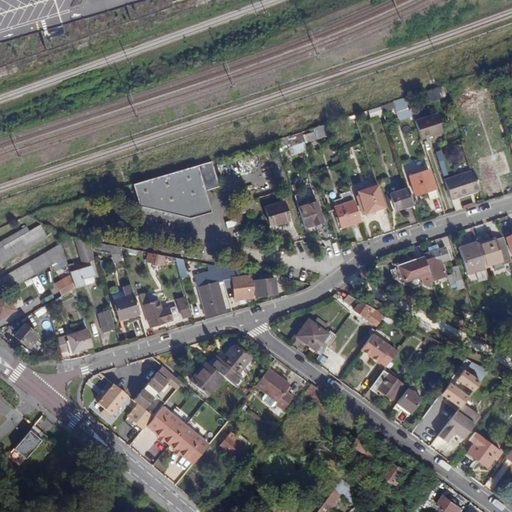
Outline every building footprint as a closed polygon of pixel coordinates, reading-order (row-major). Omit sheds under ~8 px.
[(0,0),(0,41),(141,0),(0,0)] [(463,95),(458,97),(461,107),(487,98),(482,83),(461,90),(463,95)] [(412,115),(406,97),(380,105),(382,112),(395,108),(398,119),(412,115)] [(379,107),(368,110),(370,117),(381,113),(379,107)] [(436,114),(414,121),(420,139),(442,132),(436,114)] [(323,146),(334,143),(327,123),(313,128),(315,131),(305,134),(307,142),(320,138),(323,146)] [(302,131),(275,140),(279,151),(289,148),(304,143),(306,143),(302,131)] [(304,143),(289,148),(291,155),(306,149),(304,143)] [(508,170),(503,156),(495,158),(481,163),(486,177),(508,170)] [(211,161),(132,184),(139,206),(189,217),(208,212),(210,208),(205,191),(204,188),(209,187),(209,189),(212,189),(216,179),(211,161)] [(429,169),(408,175),(414,195),(426,192),(429,199),(437,196),(429,169)] [(480,190),(474,170),(444,179),(451,200),(480,190)] [(385,207),(379,190),(378,185),(357,192),(359,197),(364,214),(385,207)] [(395,211),(413,205),(407,188),(390,194),(395,211)] [(311,189),(293,195),(304,228),(322,222),(311,189)] [(341,227),(360,221),(350,190),(339,193),(340,198),(332,200),(341,227)] [(274,202),(271,193),(238,204),(240,209),(240,210),(252,206),(253,209),(274,202)] [(283,201),(264,207),(270,227),(289,220),(283,201)] [(0,241),(0,253),(43,229),(40,225),(29,231),(27,226),(0,241)] [(0,263),(47,237),(43,229),(0,253),(0,263)] [(504,236),(477,245),(484,265),(502,260),(503,264),(511,261),(504,236)] [(93,254),(92,251),(88,240),(83,239),(75,238),(82,262),(94,259),(93,254)] [(88,240),(92,251),(111,255),(123,258),(120,247),(88,240)] [(484,265),(477,245),(476,242),(458,247),(467,274),(485,268),(484,265)] [(0,294),(65,257),(61,243),(0,278),(0,294)] [(445,247),(423,254),(427,266),(431,281),(446,276),(441,262),(449,259),(445,247)] [(160,265),(162,256),(148,253),(146,262),(160,265)] [(123,258),(111,255),(114,263),(124,260),(123,258)] [(183,260),(174,258),(178,270),(184,268),(186,268),(183,260)] [(85,285),(83,278),(94,275),(95,275),(92,266),(75,270),(73,263),(68,265),(71,275),(75,288),(85,285)] [(219,285),(224,284),(218,266),(208,265),(208,272),(195,276),(206,317),(226,311),(219,285)] [(218,266),(224,284),(224,287),(232,284),(232,288),(237,287),(239,300),(254,298),(254,297),(253,280),(252,274),(241,276),(240,270),(218,266)] [(455,282),(462,279),(458,266),(450,268),(455,282)] [(75,288),(71,275),(55,284),(62,296),(75,288)] [(83,278),(85,285),(94,282),(95,279),(94,275),(83,278)] [(253,280),(254,297),(270,295),(270,290),(276,289),(275,278),(259,279),(253,280)] [(140,314),(131,284),(123,287),(126,297),(113,301),(119,320),(140,314)] [(140,294),(143,304),(150,302),(147,292),(140,294)] [(6,294),(0,297),(0,317),(15,309),(6,294)] [(380,319),(382,320),(385,315),(347,295),(343,300),(353,307),(352,309),(376,326),(380,319)] [(184,297),(176,300),(182,318),(190,316),(184,297)] [(46,305),(48,310),(58,305),(55,299),(46,305)] [(158,300),(143,304),(150,328),(165,323),(165,322),(172,319),(169,308),(161,310),(158,300)] [(48,310),(46,305),(35,311),(37,316),(48,310)] [(109,309),(98,313),(103,332),(115,328),(109,309)] [(325,327),(326,326),(316,318),(313,323),(308,319),(295,336),(309,346),(310,344),(317,348),(315,351),(320,354),(334,334),(330,331),(327,334),(322,330),(325,327)] [(38,335),(23,323),(13,335),(28,347),(38,335)] [(69,353),(92,346),(87,329),(57,338),(61,352),(68,350),(69,353)] [(396,352),(372,334),(360,350),(378,363),(379,362),(385,367),(396,352)] [(435,349),(439,344),(426,337),(422,343),(435,349)] [(209,364),(224,376),(236,387),(243,379),(236,374),(250,358),(239,349),(231,349),(221,361),(216,357),(209,364)] [(224,376),(209,364),(205,361),(189,380),(207,395),(224,376)] [(472,391),(488,370),(472,362),(469,366),(476,371),(471,377),(462,370),(456,379),(472,391)] [(381,369),(375,364),(356,390),(362,395),(381,369)] [(358,371),(350,365),(342,376),(351,382),(358,371)] [(289,385),(268,369),(255,386),(266,394),(262,398),(263,401),(270,407),(273,406),(274,405),(282,411),(292,398),(284,392),(289,385)] [(402,385),(382,370),(369,388),(375,393),(377,390),(391,400),(402,385)] [(166,381),(156,373),(147,384),(157,393),(166,381)] [(505,390),(510,383),(502,378),(498,386),(505,390)] [(425,392),(411,382),(406,388),(420,399),(425,392)] [(511,391),(511,384),(510,383),(505,390),(498,399),(504,403),(511,391)] [(112,415),(127,396),(113,384),(98,404),(105,410),(101,413),(108,418),(111,415),(112,415)] [(157,393),(147,384),(142,389),(153,398),(157,393)] [(471,397),(452,384),(444,396),(463,409),(471,397)] [(410,414),(420,399),(406,388),(396,403),(410,414)] [(153,398),(142,389),(133,401),(138,404),(144,409),(153,398)] [(144,409),(138,404),(128,417),(143,430),(146,426),(153,417),(144,409)] [(185,426),(162,407),(153,417),(146,426),(160,437),(164,440),(169,445),(185,426)] [(461,415),(449,430),(455,434),(462,439),(473,424),(461,415)] [(41,431),(35,426),(30,431),(36,436),(41,431)] [(208,445),(185,426),(169,445),(175,450),(179,453),(193,464),(208,445)] [(46,436),(41,431),(36,436),(30,431),(15,450),(26,460),(46,436)] [(248,446),(245,444),(235,436),(231,432),(230,432),(228,434),(224,432),(218,440),(222,443),(220,445),(226,451),(227,449),(236,456),(241,460),(243,459),(247,454),(247,451),(245,450),(248,446)] [(250,445),(256,448),(257,446),(264,435),(259,432),(250,445)] [(352,452),(360,458),(358,461),(372,470),(387,448),(366,432),(363,436),(357,444),(352,452)] [(468,440),(473,443),(482,450),(483,449),(488,442),(474,432),(468,440)] [(237,433),(235,436),(245,444),(248,441),(237,433)] [(357,444),(363,436),(359,433),(353,441),(357,444)] [(482,450),(473,443),(465,455),(472,460),(473,458),(486,468),(494,457),(483,449),(482,450)] [(235,457),(236,456),(227,449),(226,451),(235,457)] [(499,486),(511,463),(503,459),(490,482),(499,486)] [(395,462),(391,460),(381,474),(398,486),(407,473),(394,464),(395,462)] [(336,490),(342,478),(341,478),(334,488),(336,490)] [(342,478),(336,490),(342,495),(358,506),(365,496),(342,478)] [(329,511),(342,495),(336,490),(325,505),(319,511),(329,511)] [(452,501),(445,496),(438,507),(444,511),(461,511),(463,510),(455,503),(457,501),(453,499),(452,501)]
